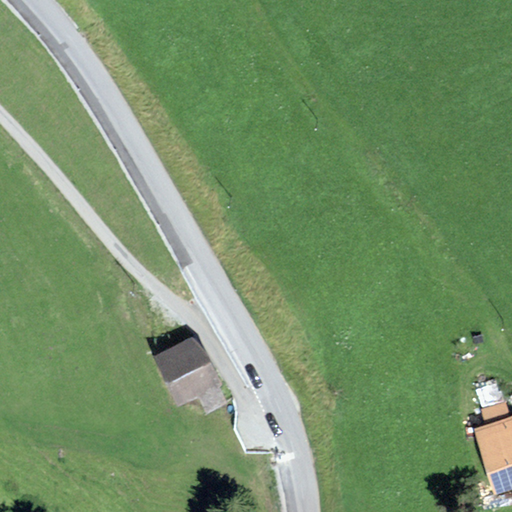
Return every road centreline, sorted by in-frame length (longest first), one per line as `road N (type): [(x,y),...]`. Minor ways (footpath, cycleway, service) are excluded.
road 1 (primary): [(33,0),(112,109),(280,412)]
road 2 (unclassified): [(280,412),(247,403),(202,329),(136,269),(0,113)]
